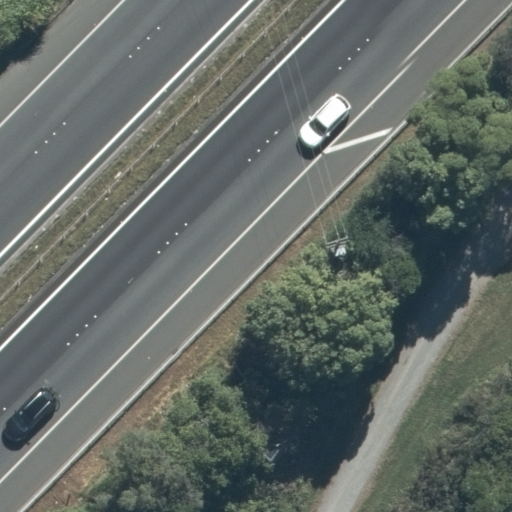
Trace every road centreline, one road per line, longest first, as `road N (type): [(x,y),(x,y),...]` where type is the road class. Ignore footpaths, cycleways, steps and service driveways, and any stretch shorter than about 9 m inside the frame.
road 1 (trunk): [(411,0),(0,416)]
road 2 (trunk): [(0,191),(188,0)]
